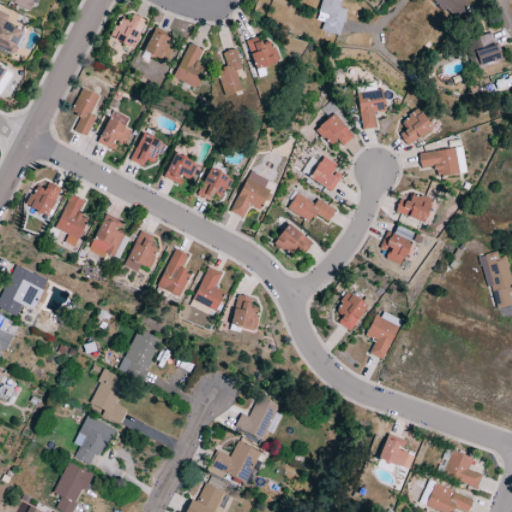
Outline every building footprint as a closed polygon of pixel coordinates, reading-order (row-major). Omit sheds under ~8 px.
[(2,0),(29,13),(34,0),(2,0)] [(320,31),(337,36),(345,10),(338,8),(340,0),(320,0),(315,20),(322,23),(320,31)] [(429,0),(456,19),(467,4),(461,0),(429,0)] [(27,26),(0,12),(0,48),(12,55),(27,26)] [(117,19),(109,40),(133,48),(144,20),(131,15),(128,23),(117,19)] [(142,52),(165,63),(172,49),(164,45),(169,35),(153,28),(142,52)] [(469,39),(475,68),(500,63),(494,33),(469,39)] [(271,42),(259,45),(257,38),(246,41),(253,69),(276,63),(271,42)] [(171,78),(194,89),(204,68),(194,63),(201,50),(187,44),(171,78)] [(221,53),(225,68),(215,71),(223,96),(241,90),(235,71),(241,69),(234,49),(221,53)] [(0,91),(11,75),(0,67),(0,91)] [(97,96),(80,89),(69,112),(79,116),(72,131),(85,137),(94,118),(88,115),(97,96)] [(360,130),(375,128),(373,114),(384,112),(382,90),(356,93),(360,130)] [(405,130),(397,135),(406,147),(431,129),(417,109),(399,122),(405,130)] [(97,145),(112,150),(115,142),(124,145),(129,131),(122,128),(126,117),(109,111),(97,145)] [(342,147),(352,137),(332,114),(314,130),(328,147),(336,140),(342,147)] [(129,162),(142,167),(144,161),(152,164),(155,155),(160,156),(164,144),(139,134),(129,162)] [(465,173),(460,147),(416,154),(419,169),(432,167),(434,178),(465,173)] [(162,178),(179,185),(182,178),(187,180),(194,163),(172,154),(162,178)] [(336,165),(321,156),(307,178),(329,193),(340,176),(332,171),(336,165)] [(230,178),(208,168),(195,196),(208,202),(211,194),(221,199),(230,178)] [(266,180),(249,172),(228,212),(241,218),(247,206),(258,211),(268,191),(263,188),(266,180)] [(58,188),(46,183),(43,191),(32,187),(24,208),(48,216),(58,188)] [(285,210),(308,223),(313,214),(326,222),(334,210),(316,200),(313,204),(295,194),(285,210)] [(429,200),(410,194),(408,202),(397,199),(394,214),(424,222),(429,200)] [(86,219),(76,215),(83,202),(69,195),(53,229),(66,235),(62,242),(73,247),(86,219)] [(101,218),(87,251),(111,261),(120,238),(113,235),(119,221),(111,218),(109,222),(101,218)] [(311,243),(287,224),(272,243),(290,257),(294,252),(301,257),(311,243)] [(138,265),(148,269),(156,250),(148,247),(152,237),(137,231),(123,268),(135,273),(138,265)] [(387,253),(384,259),(399,266),(409,242),(385,231),(378,248),(387,253)] [(186,255),(173,249),(155,288),(177,298),(189,274),(179,269),(186,255)] [(492,310),(511,305),(511,299),(503,257),(497,259),(496,253),(480,257),(492,310)] [(0,295),(0,310),(15,317),(19,305),(32,311),(46,279),(13,266),(0,295)] [(220,274),(206,267),(189,306),(210,316),(221,291),(213,288),(220,274)] [(342,316),(336,324),(349,332),(366,306),(345,293),(334,311),(342,316)] [(253,330),(256,310),(248,309),(250,298),(234,296),(230,326),(253,330)] [(366,336),(374,340),(367,354),(381,360),(400,321),(378,310),(366,336)] [(0,357),(15,324),(0,317),(0,357)] [(160,340),(136,329),(117,371),(140,382),(160,340)] [(125,381),(103,371),(87,404),(101,411),(99,416),(118,425),(125,409),(114,404),(125,381)] [(240,414),(234,431),(264,441),(276,404),(255,397),(249,417),(240,414)] [(72,444),(78,447),(73,458),(88,465),(93,455),(99,458),(112,429),(85,416),(72,444)] [(404,440),(384,434),(377,461),(408,469),(412,454),(401,451),(404,440)] [(258,452),(236,442),(229,458),(215,452),(206,472),(221,479),(223,474),(244,484),(258,452)] [(480,476),(467,470),(471,460),(450,451),(440,474),(474,489),(480,476)] [(52,494),(59,497),(54,509),(60,511),(72,511),(89,474),(65,463),(52,494)] [(183,511),(219,511),(227,495),(203,484),(195,502),(190,500),(183,511)] [(449,511),(451,507),(464,511),(466,511),(471,499),(432,485),(424,507),(436,511),(449,511)]
